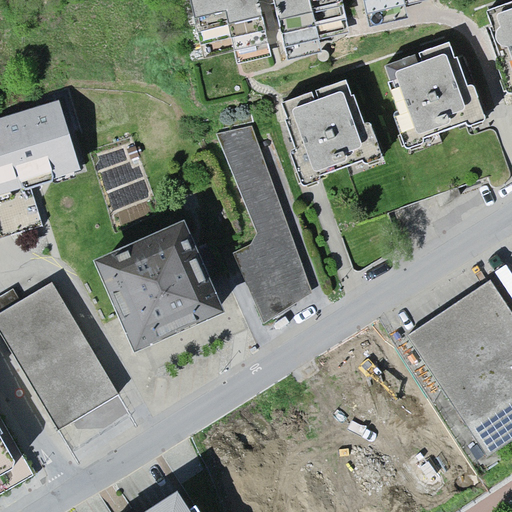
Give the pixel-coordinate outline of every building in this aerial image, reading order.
[(192,0),(203,42),(341,8),(339,0),(192,0)] [(366,0),(370,13),(420,0),(366,0)] [(511,18),(498,23),(511,60),(511,18)] [(454,59),(394,82),(419,144),(478,121),(454,59)] [(349,101),(290,122),(313,185),(372,164),(349,101)] [(0,120),(0,197),(73,176),(52,105),(0,120)] [(251,123),(213,130),(255,231),(248,244),(231,252),(265,324),(314,294),(251,123)] [(182,220),(98,258),(137,345),(220,311),(182,220)] [(35,272),(0,291),(0,339),(50,425),(105,392),(35,272)] [(511,325),(485,285),(398,342),(476,460),(511,436),(511,325)] [(307,389),(272,411),(277,418),(229,448),(256,490),(248,494),(259,511),(297,511),(314,502),(319,509),(376,473),(371,466),(415,439),(393,404),(386,408),(359,366),(311,396),(307,389)] [(190,511),(179,494),(149,511),(190,511)]
